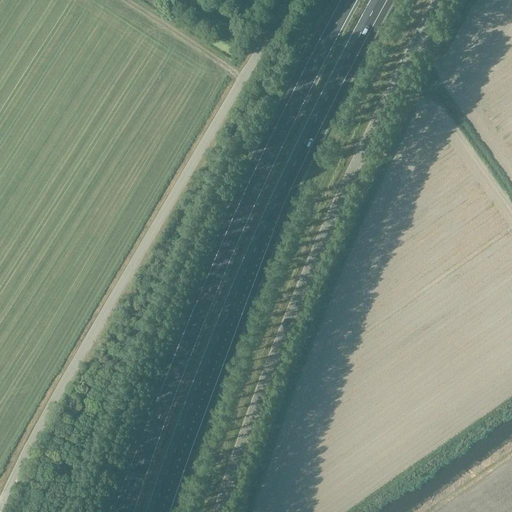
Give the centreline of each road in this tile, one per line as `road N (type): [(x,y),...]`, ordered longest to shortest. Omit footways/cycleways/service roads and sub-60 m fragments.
road 1 (unclassified): [(0,507),(200,147),(293,0)]
road 2 (motorway): [(153,511),(276,201),(379,0)]
road 3 (motorway): [(349,0),(248,197),(125,511)]
road 4 (tertiary): [(219,511),(314,258),(438,0)]
